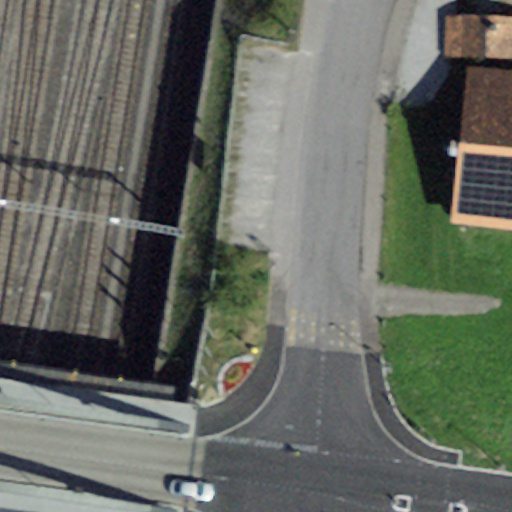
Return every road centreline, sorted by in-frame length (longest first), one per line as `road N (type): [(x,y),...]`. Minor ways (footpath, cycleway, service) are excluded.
road 1 (unclassified): [(353,0),(323,335),(293,488)]
road 2 (secondary): [(0,447),(293,488)]
road 3 (secondary): [(293,488),(467,511)]
